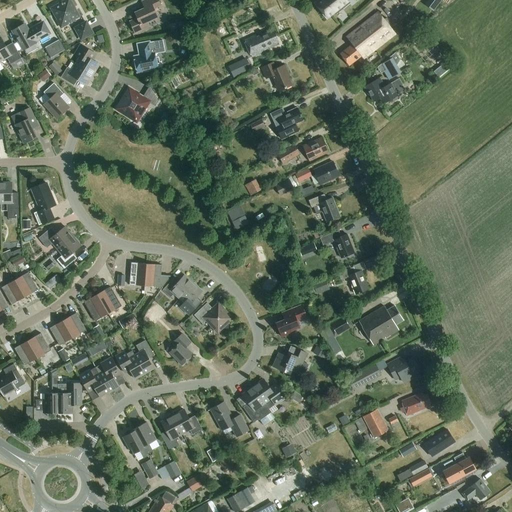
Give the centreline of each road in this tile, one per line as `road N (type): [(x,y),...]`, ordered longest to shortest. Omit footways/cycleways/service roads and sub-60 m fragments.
road 1 (unclassified): [(511,469),(459,391),(292,0)]
road 2 (residential): [(93,433),(137,396),(239,376),(257,347),(245,307),(212,270),(172,252),(111,242)]
road 3 (track): [(362,155),(468,70),(430,23),(456,0)]
road 4 (residential): [(66,161),(115,63),(111,28),(95,0)]
road 5 (residential): [(0,339),(66,298),(111,242)]
